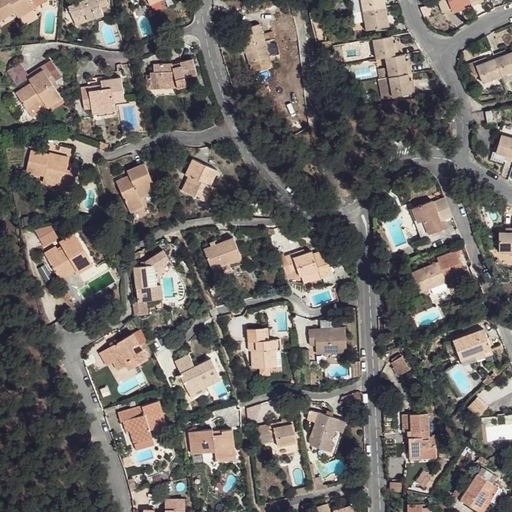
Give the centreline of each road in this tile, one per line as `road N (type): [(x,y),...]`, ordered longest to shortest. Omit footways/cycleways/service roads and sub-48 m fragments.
road 1 (residential): [(361,220),(377,511)]
road 2 (residential): [(296,208),(271,223),(192,222),(162,231),(133,250),(127,313),(99,328)]
road 3 (residential): [(296,208),(257,167),(234,127),(202,0)]
road 4 (residential): [(121,511),(118,481),(70,360),(69,347),(99,328)]
road 5 (residential): [(511,347),(435,154)]
